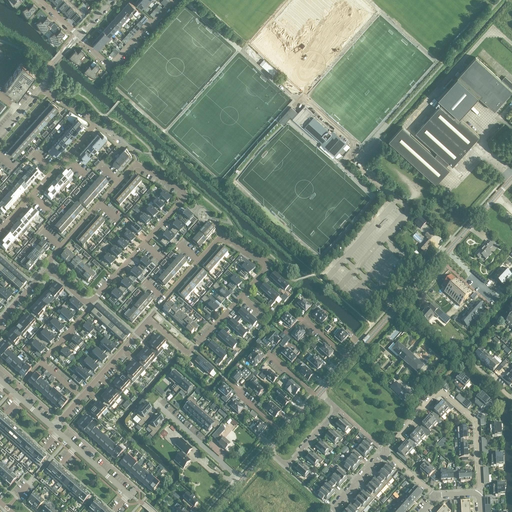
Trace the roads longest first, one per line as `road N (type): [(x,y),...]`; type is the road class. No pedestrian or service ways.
road 1 (residential): [(49,273),(50,258),(135,163),(185,193),(88,302)]
road 2 (residential): [(18,111),(40,88),(96,122),(0,229)]
road 3 (tertiary): [(350,359),(496,196)]
road 4 (residential): [(477,495),(476,421),(439,389),(384,450)]
road 5 (residential): [(267,267),(187,354),(148,318)]
road 6 (residential): [(148,318),(222,235),(267,267)]
road 7 (residential): [(78,35),(110,65),(174,0)]
road 8 (residential): [(88,302),(40,363),(80,397)]
road 9 (residential): [(321,392),(338,408),(286,465),(269,450)]
